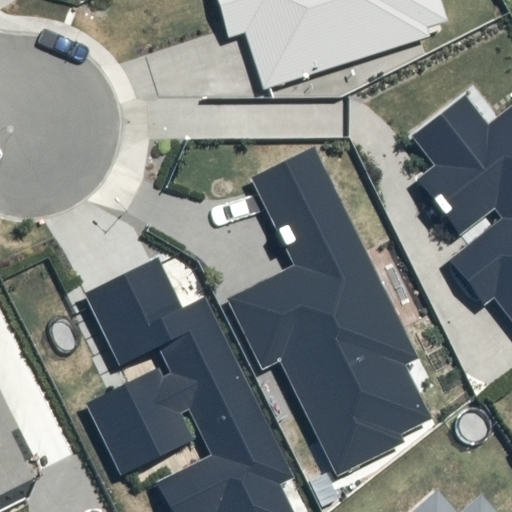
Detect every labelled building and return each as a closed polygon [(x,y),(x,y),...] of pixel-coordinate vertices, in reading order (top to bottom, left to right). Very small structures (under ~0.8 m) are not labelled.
[(208,0),(220,38),(244,30),(262,89),(424,40),(422,31),(442,25),(434,0),(208,0)] [(511,105),(483,129),(460,100),(408,141),(430,170),(411,185),(454,238),(489,210),(499,222),(443,266),(478,310),(488,302),(511,332),(511,105)] [(288,269),(221,302),(257,374),(275,365),(331,480),(401,446),(398,438),(429,422),(403,369),(415,363),(310,150),(245,182),(288,269)] [(152,262),(80,297),(115,369),(156,349),(165,369),(83,409),(117,478),(197,439),(207,459),(149,487),(161,511),(288,511),(277,490),(289,484),(200,301),(176,313),(152,262)] [(445,477),(404,511),(510,511),(491,491),(472,508),(445,477)]
